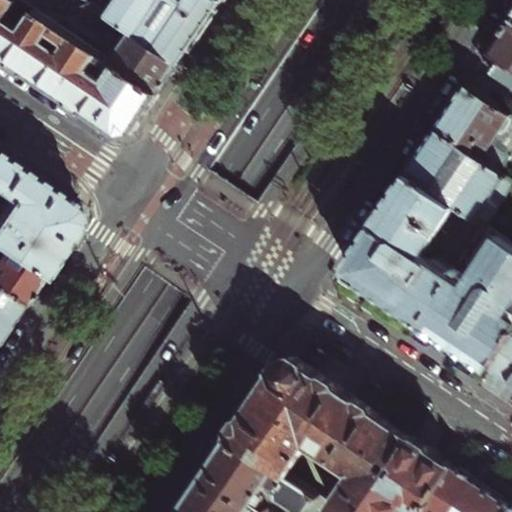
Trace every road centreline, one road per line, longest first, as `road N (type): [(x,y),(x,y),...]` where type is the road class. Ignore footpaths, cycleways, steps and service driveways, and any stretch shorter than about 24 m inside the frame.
road 1 (primary): [(31,511),(376,0)]
road 2 (primary): [(343,0),(0,508)]
road 3 (tertiary): [(289,295),(486,0)]
road 4 (primary): [(61,511),(236,255)]
road 5 (primary): [(170,210),(0,468)]
road 6 (primary): [(236,255),(408,0)]
road 7 (residential): [(289,295),(511,444)]
road 8 (tertiary): [(140,511),(289,295)]
road 9 (primary): [(313,0),(170,210)]
road 10 (tertiary): [(133,185),(0,390)]
road 11 (tertiary): [(260,0),(133,185)]
road 12 (residential): [(133,185),(0,99)]
